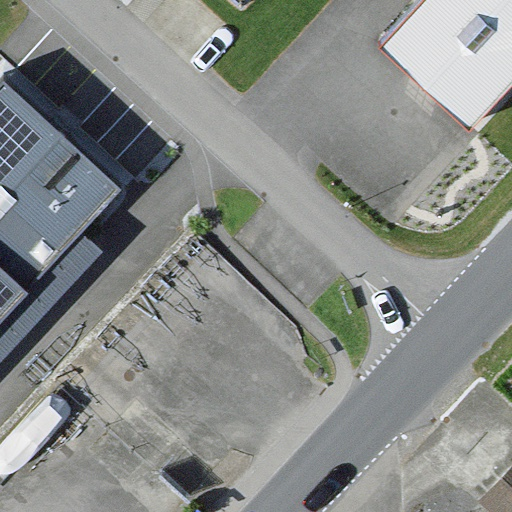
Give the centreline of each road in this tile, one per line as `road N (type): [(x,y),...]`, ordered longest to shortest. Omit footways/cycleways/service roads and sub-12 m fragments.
road 1 (unclassified): [(447,337),(95,0)]
road 2 (secondary): [(447,337),(284,511)]
